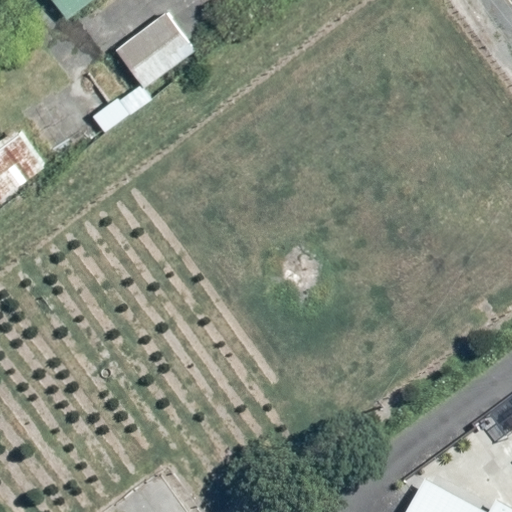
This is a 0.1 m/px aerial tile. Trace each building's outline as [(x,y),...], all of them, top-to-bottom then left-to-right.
[(93,0),(56,0),(70,18),(93,0)] [(200,46),(171,10),(119,52),(141,79),(97,114),(110,130),(154,95),(148,88),(200,46)] [(0,147),(0,199),(50,165),(25,130),(0,147)] [(511,398),(473,426),(490,450),(511,433),(511,398)] [(511,511),(500,505),(496,511),(482,511),(427,482),(410,511),(511,511)]
